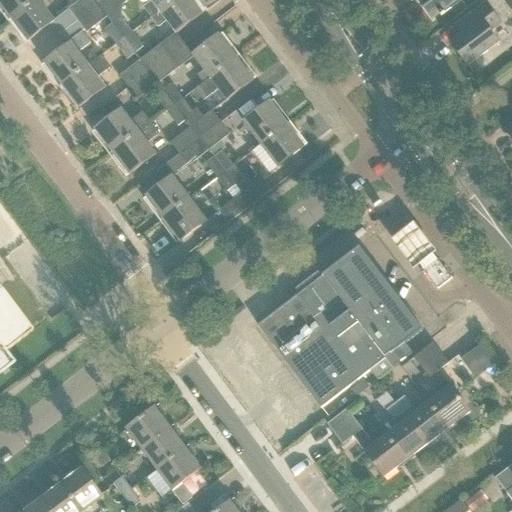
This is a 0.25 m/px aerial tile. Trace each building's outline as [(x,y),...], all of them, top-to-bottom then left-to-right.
[(0,0),(0,5),(11,19),(36,0),(0,0)] [(55,21),(38,0),(36,0),(11,19),(28,42),(55,21)] [(94,0),(82,0),(69,10),(78,22),(99,6),(94,0)] [(127,0),(106,0),(99,6),(107,16),(127,0)] [(144,7),(152,18),(174,0),(150,0),(152,1),(144,7)] [(192,0),(174,0),(152,18),(159,27),(166,21),(176,34),(203,14),(192,0)] [(417,0),(433,20),(440,14),(441,16),(445,14),(444,11),(458,0),(417,0)] [(455,26),(463,36),(451,44),(467,66),(499,42),(491,31),(501,23),(486,3),(455,26)] [(78,22),(86,32),(107,16),(99,6),(78,22)] [(124,39),(132,33),(120,18),(113,24),(124,39)] [(124,39),(113,24),(106,29),(117,44),(124,39)] [(45,64),(62,86),(88,66),(79,53),(91,44),(82,32),(63,47),(65,49),(45,64)] [(143,48),(132,33),(124,39),(135,54),(143,48)] [(210,79),(210,78),(237,58),(220,36),(194,57),(204,71),(196,77),(202,84),(210,79)] [(124,39),(117,44),(128,59),(135,54),(124,39)] [(170,56),(163,46),(141,62),(149,72),(170,56)] [(102,56),(88,66),(62,86),(79,109),(105,88),(97,77),(111,67),(102,56)] [(149,72),(158,83),(179,67),(170,56),(149,72)] [(254,80),(237,58),(210,78),(227,101),(254,80)] [(141,62),(120,78),(128,88),(149,72),(141,62)] [(128,88),(137,99),(158,83),(149,72),(128,88)] [(163,90),(174,105),(182,99),(170,84),(163,90)] [(174,105),(163,90),(156,95),(168,110),(174,105)] [(182,99),(174,105),(185,120),(193,114),(182,99)] [(244,123),(261,146),(288,126),(271,103),(244,123)] [(174,105),(168,110),(179,125),(185,120),(174,105)] [(131,122),(122,110),(96,131),(112,152),(152,122),(143,112),(131,122)] [(221,122),(213,111),(191,128),(200,139),(221,122)] [(152,122),(112,152),(129,175),(156,155),(148,144),(161,133),(152,122)] [(200,139),(208,151),(230,134),(221,122),(200,139)] [(305,147),(288,126),(261,146),(254,152),(259,159),(267,154),(278,168),(305,147)] [(191,128),(170,144),(178,155),(200,139),(191,128)] [(178,155),(188,167),(208,151),(200,139),(178,155)] [(225,173),(234,167),(222,152),(214,158),(225,173)] [(225,173),(214,158),(208,163),(219,178),(225,173)] [(234,167),(225,173),(237,188),(245,181),(234,167)] [(225,173),(219,178),(231,192),(237,188),(225,173)] [(190,200),(173,178),(146,198),(164,220),(190,200)] [(250,205),(271,189),(263,178),(242,195),(250,205)] [(242,195),(220,211),(229,222),(250,205),(242,195)] [(190,200),(164,220),(180,242),(207,222),(190,200)] [(299,294),(259,325),(322,408),(371,371),(378,380),(393,369),(414,353),(407,344),(423,330),(360,248),(323,276),(299,294)] [(437,259),(423,270),(438,289),(452,279),(437,259)] [(0,372),(13,363),(4,352),(31,332),(0,290),(0,372)] [(422,370),(441,355),(433,345),(414,359),(422,370)] [(471,353),(461,360),(476,379),(485,371),(471,353)] [(430,404),(449,429),(470,413),(439,373),(449,366),(441,355),(422,370),(442,395),(430,404)] [(405,397),(397,404),(428,445),(449,429),(430,404),(418,414),(405,397)] [(160,404),(127,430),(142,451),(171,429),(170,428),(162,417),(167,414),(160,404)] [(387,436),(406,461),(428,445),(397,404),(388,411),(399,427),(387,436)] [(328,425),(336,436),(355,421),(347,410),(328,425)] [(385,478),(406,461),(387,436),(375,446),(355,421),(336,436),(343,445),(353,438),(385,478)] [(142,451),(157,470),(186,449),(186,448),(177,437),(182,434),(175,424),(170,428),(171,429),(142,451)] [(190,445),(186,448),(186,449),(157,470),(147,478),(162,499),(179,486),(196,473),(201,469),(193,458),(198,455),(190,445)] [(100,451),(92,457),(102,469),(110,463),(100,451)] [(511,466),(496,479),(508,494),(511,490),(511,466)] [(57,481),(60,485),(61,484),(81,511),(103,496),(82,469),(70,478),(67,473),(57,481)] [(179,486),(189,499),(206,486),(196,473),(179,486)] [(122,497),(131,491),(121,478),(113,485),(122,497)] [(50,511),(81,511),(61,484),(60,485),(50,493),(47,488),(37,495),(41,500),(41,499),(50,511)] [(131,491),(122,497),(131,509),(140,503),(131,491)] [(50,511),(41,499),(41,500),(30,508),(27,503),(17,510),(18,511),(50,511)] [(235,499),(217,511),(237,511),(241,508),(235,499)] [(472,511),(463,499),(445,511),(472,511)]
